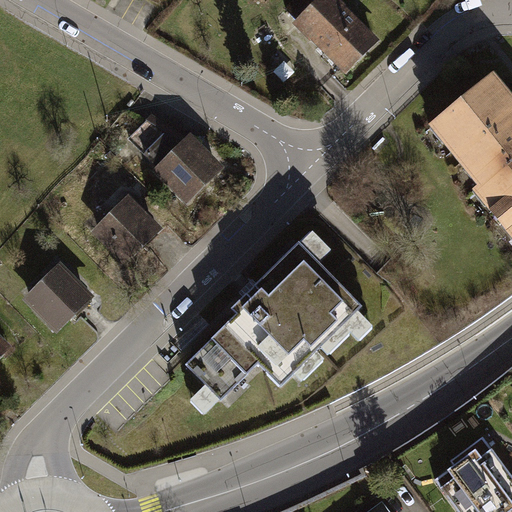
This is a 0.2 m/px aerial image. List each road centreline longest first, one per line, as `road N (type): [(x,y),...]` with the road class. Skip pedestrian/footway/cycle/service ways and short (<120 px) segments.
road 1 (residential): [(305,159),(44,427),(34,459),(37,494)]
road 2 (secondary): [(172,511),(346,443),(511,337)]
road 3 (residential): [(305,159),(35,0)]
road 4 (residential): [(511,18),(497,15),(451,31),(305,159)]
